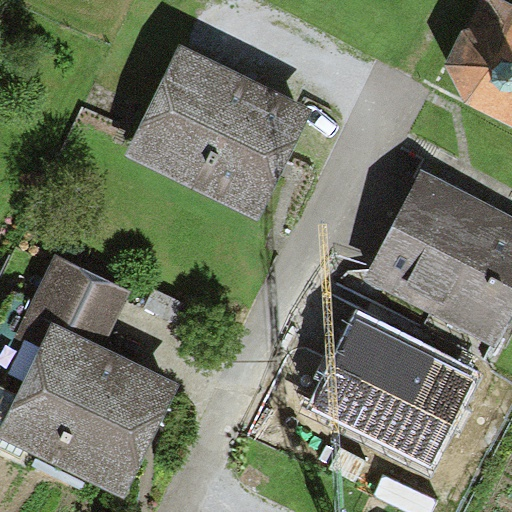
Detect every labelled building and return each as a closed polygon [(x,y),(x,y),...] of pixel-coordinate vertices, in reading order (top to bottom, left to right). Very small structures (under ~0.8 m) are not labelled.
[(511,3),(505,0),(472,0),(446,50),(466,91),(511,114),(511,3)] [(298,107),(174,48),(120,163),(243,221),(298,107)] [(511,322),(511,214),(415,170),(365,278),(503,342),(511,322)] [(11,325),(36,337),(0,408),(0,429),(117,488),(176,372),(102,336),(124,291),(47,253),(11,325)] [(357,315),(311,407),(434,469),(480,377),(357,315)]
